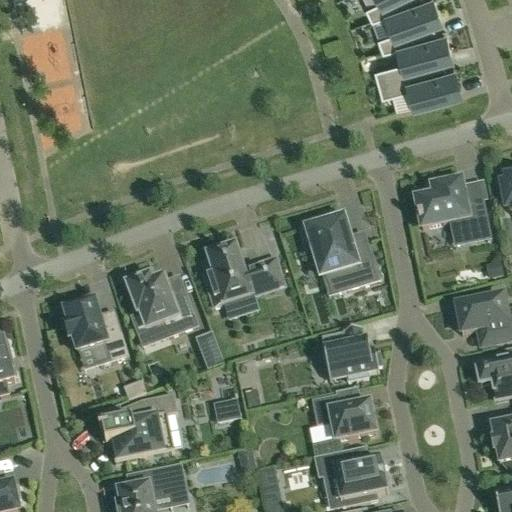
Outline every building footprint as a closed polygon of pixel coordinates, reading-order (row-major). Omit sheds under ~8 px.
[(424,0),(376,0),(378,2),(366,9),(372,21),(429,0),(426,0),(425,1),(424,0)] [(431,0),(429,0),(372,21),(372,22),(385,17),(391,34),(378,39),(383,53),(444,36),(444,35),(437,36),(433,24),(440,22),(438,17),(431,0)] [(449,54),(444,36),(383,53),(396,50),(400,64),(375,71),(378,84),(408,76),(406,70),(419,66),(423,79),(454,71),(454,70),(446,72),(443,60),(450,58),(449,54)] [(412,107),(460,94),(454,71),(423,79),(419,66),(406,70),(408,76),(378,84),(382,98),(407,91),(412,107)] [(506,187),(501,188),(506,213),(511,212),(511,216),(511,179),(504,181),(506,187)] [(435,199),(417,203),(421,220),(419,221),(420,225),(421,225),(423,231),(450,225),(453,237),(489,230),(483,203),(466,206),(461,185),(433,190),(435,199)] [(324,222),(301,229),(309,254),(314,252),(322,279),(341,273),(347,293),(378,284),(367,246),(352,250),(343,223),(326,228),(324,222)] [(245,277),(236,249),(231,251),(230,246),(212,252),(213,257),(209,258),(214,274),(205,277),(216,311),(284,289),(276,263),(249,271),(250,275),(245,277)] [(151,279),(128,288),(139,316),(141,315),(142,317),(133,321),(139,336),(165,326),(170,340),(198,329),(186,298),(172,303),(164,280),(153,285),(151,279)] [(463,337),(478,334),(482,350),(511,343),(511,314),(508,315),(504,299),(457,309),(458,314),(454,314),(458,333),(462,333),(463,337)] [(71,312),(65,313),(69,327),(65,328),(70,343),(74,342),(78,355),(95,350),(101,369),(130,360),(122,335),(107,340),(95,304),(90,306),(89,302),(70,308),(71,312)] [(324,352),(330,384),(348,380),(348,385),(369,381),(368,376),(380,374),(379,370),(382,369),(380,356),(376,357),(375,353),(370,354),(368,343),(364,344),(362,331),(345,334),(345,336),(322,340),(325,352),(324,352)] [(214,340),(200,346),(210,372),(225,366),(213,335),(212,336),(214,340)] [(0,397),(1,400),(10,398),(7,386),(15,384),(9,359),(12,358),(9,344),(5,345),(5,343),(0,344),(0,397)] [(493,386),(497,403),(511,399),(511,353),(507,354),(508,360),(477,366),(481,388),(493,386)] [(143,383),(124,391),(129,403),(147,397),(143,383)] [(258,391),(245,394),(248,410),(261,407),(258,391)] [(103,430),(104,434),(101,434),(101,436),(104,435),(107,448),(111,447),(116,466),(175,454),(168,419),(177,416),(174,398),(142,405),(119,414),(122,426),(103,430)] [(333,426),(337,444),(376,436),(370,406),(340,413),(337,399),(313,404),(318,429),(333,426)] [(237,402),(214,407),(218,426),(241,422),(237,402)] [(495,442),(492,443),(495,455),(498,455),(500,467),(503,467),(508,472),(511,471),(511,425),(492,430),(495,442)] [(252,452),(238,454),(242,476),(257,474),(252,452)] [(389,495),(382,461),(350,467),(347,454),(315,461),(319,481),(336,477),(343,511),(378,503),(377,497),(389,495)] [(154,511),(153,503),(170,499),(169,496),(185,492),(181,469),(146,476),(149,488),(118,494),(121,507),(117,508),(117,511),(154,511)] [(276,470),(260,473),(264,492),(280,489),(276,470)] [(0,511),(19,511),(18,503),(22,503),(19,489),(15,490),(14,487),(0,489),(0,511)] [(511,511),(511,491),(496,495),(496,493),(494,493),(496,500),(492,500),(494,511),(511,511)]
